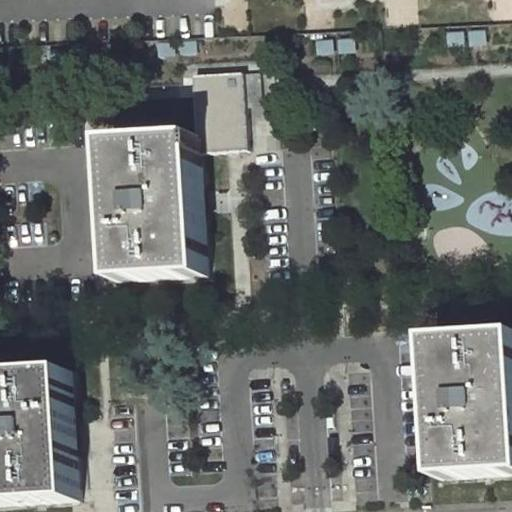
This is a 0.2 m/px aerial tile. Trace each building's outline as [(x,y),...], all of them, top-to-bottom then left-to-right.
[(0,50),(0,69),(18,67),(16,49),(0,50)] [(243,132),(239,72),(192,75),(196,135),(243,132)] [(205,274),(196,135),(105,140),(113,280),(205,274)] [(511,328),(430,334),(441,474),(511,469),(511,328)] [(0,505),(75,501),(69,370),(0,373),(0,505)]
